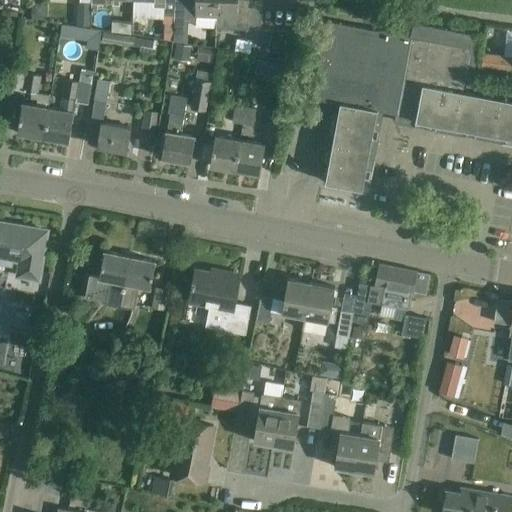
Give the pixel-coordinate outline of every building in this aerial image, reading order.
[(141,0),(153,1),(152,8),(164,9),(163,15),(175,15),(175,0),(141,0)] [(175,0),(175,15),(174,21),(184,22),(197,23),(196,27),(216,28),(217,0),(175,0)] [(217,0),(216,28),(248,30),(248,25),(260,26),(262,1),(249,0),(217,0)] [(48,20),(49,4),(33,3),(32,18),(48,20)] [(79,15),(78,25),(91,25),(91,15),(79,15)] [(136,18),(135,34),(147,34),(148,18),(136,18)] [(129,30),(128,20),(109,21),(110,32),(129,30)] [(484,36),(471,34),(414,23),(411,36),(327,21),(313,98),(340,103),(377,110),(397,114),(396,117),(397,117),(396,122),(436,129),(437,124),(511,138),(511,100),(463,91),(465,80),(475,81),(484,36)] [(174,22),(165,22),(164,38),(174,40),(174,22)] [(62,24),(60,36),(87,41),(86,47),(98,49),(101,31),(89,29),(62,24)] [(140,37),(104,33),(102,42),(133,46),(141,48),(140,52),(155,55),(157,41),(140,39),(140,37)] [(287,39),(271,36),(268,51),(284,54),(287,39)] [(249,52),(250,40),(235,38),(233,50),(249,52)] [(190,62),(192,46),(176,44),(174,60),(190,62)] [(216,50),(199,47),(197,61),(214,63),(216,50)] [(511,56),(483,54),(481,67),(511,70),(511,56)] [(266,61),(257,59),(255,72),(264,74),(266,61)] [(41,76),(33,74),(14,71),(10,90),(24,92),(24,90),(32,92),(31,98),(37,99),(36,105),(22,103),(17,133),(44,138),(49,108),(51,95),(38,93),(41,76)] [(198,71),(196,78),(191,107),(207,110),(212,73),(198,71)] [(81,72),(79,82),(65,80),(60,109),(49,108),(44,138),(69,142),(76,102),(88,104),(92,85),(91,84),(93,74),(81,72)] [(95,102),(93,111),(90,131),(101,133),(98,147),(126,151),(130,127),(102,122),(105,103),(106,104),(111,81),(99,79),(95,102)] [(465,89),(475,90),(477,82),(466,80),(465,89)] [(162,158),(190,163),(194,136),(180,134),(184,114),(187,97),(172,95),(168,113),(170,113),(166,135),(163,134),(161,144),(165,144),(162,158)] [(362,189),(377,110),(340,103),(326,182),(362,189)] [(242,124),(245,107),(235,106),(232,122),(242,124)] [(245,107),(242,124),(253,126),(256,109),(245,107)] [(154,138),(158,113),(146,111),(142,136),(154,138)] [(235,170),(240,140),(215,136),(210,166),(235,170)] [(265,144),(245,141),(240,140),(235,170),(260,174),(265,144)] [(18,262),(16,275),(38,278),(46,231),(15,226),(15,228),(5,226),(6,224),(0,223),(0,264),(12,266),(13,261),(18,262)] [(120,305),(130,256),(104,251),(99,276),(90,274),(85,297),(107,302),(120,305)] [(156,261),(130,256),(120,305),(134,308),(139,285),(151,288),(156,261)] [(372,285),(369,302),(373,303),(409,309),(412,294),(412,291),(426,294),(430,274),(380,264),(376,283),(376,286),(372,285)] [(195,269),(193,281),(192,281),(191,285),(192,285),(189,302),(210,306),(206,326),(245,334),(251,306),(235,303),(240,278),(195,269)] [(269,323),(271,311),(281,313),(305,317),(312,283),(288,278),(284,300),(261,296),(257,321),(269,323)] [(335,287),(312,283),(305,317),(303,329),(320,332),(322,331),(323,330),(324,329),(325,328),(326,327),(326,326),(327,321),(335,323),(337,307),(332,306),(335,287)] [(361,283),(355,313),(370,315),(373,303),(369,302),(372,285),(361,283)] [(152,309),(164,311),(168,289),(157,286),(152,309)] [(342,311),(338,335),(349,337),(354,313),(342,311)] [(31,315),(16,312),(13,329),(28,331),(31,315)] [(355,325),(352,337),(361,339),(364,327),(355,325)] [(457,335),(452,354),(461,357),(466,338),(457,335)] [(105,380),(111,354),(97,351),(91,377),(105,380)] [(450,362),(442,392),(459,396),(467,366),(450,362)] [(250,364),(248,378),(260,379),(262,366),(250,364)] [(335,368),(333,376),(341,377),(343,366),(339,365),(335,368)] [(211,408),(237,412),(240,395),(241,392),(215,387),(211,408)] [(253,441),(273,445),(282,396),(261,393),(260,396),(253,395),(254,392),(242,390),(241,392),(240,395),(237,412),(236,422),(256,426),(253,441)] [(306,426),(319,428),(326,394),(312,391),(306,426)] [(354,470),(360,435),(353,434),(354,433),(349,432),(351,421),(349,418),(338,416),(338,415),(334,414),(336,395),(326,394),(319,428),(331,430),(330,431),(340,432),(334,467),(354,470)] [(396,399),(402,410),(410,405),(403,395),(396,399)] [(302,400),(282,396),(273,445),(294,448),(302,400)] [(214,426),(194,422),(179,419),(175,437),(178,437),(171,474),(205,481),(208,467),(204,466),(207,453),(208,453),(214,426)] [(394,427),(374,424),(363,422),(360,435),(354,470),(375,474),(377,460),(389,462),(394,427)] [(449,455),(470,460),(475,436),(454,432),(449,455)] [(172,480),(152,476),(149,491),(169,495),(172,480)] [(510,511),(511,506),(511,496),(486,492),(467,488),(466,494),(446,490),(442,511),(510,511)]
